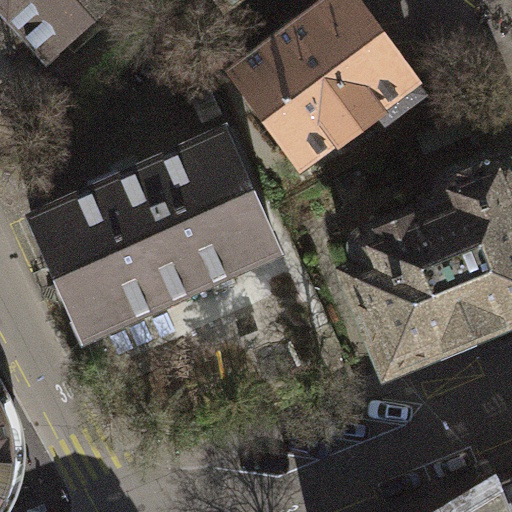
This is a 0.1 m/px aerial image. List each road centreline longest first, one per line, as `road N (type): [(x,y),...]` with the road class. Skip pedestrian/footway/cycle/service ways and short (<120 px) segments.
road 1 (residential): [(511,393),(232,511)]
road 2 (residential): [(135,511),(0,289)]
road 3 (residential): [(403,0),(494,63),(511,95)]
